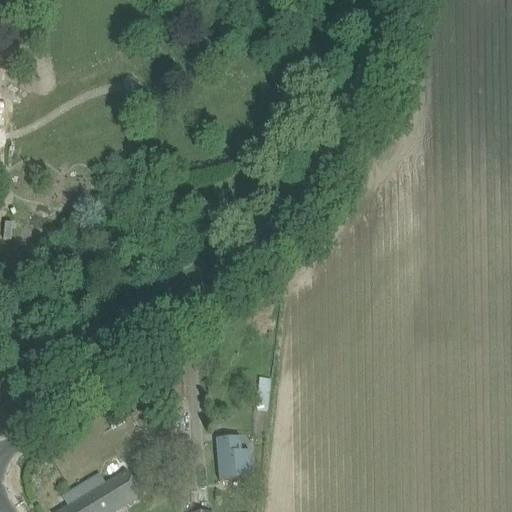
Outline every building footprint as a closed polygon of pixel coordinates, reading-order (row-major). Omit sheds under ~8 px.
[(125,81),(123,85),(123,88),(126,92),(129,93),(133,93),(136,91),(138,87),(137,83),(135,80),(132,78),(128,79),(125,81)] [(141,446),(150,441),(138,419),(130,424),(141,446)] [(73,447),(84,465),(116,445),(105,427),(73,447)] [(242,439),(216,441),(220,482),(253,480),(251,452),(243,453),(242,439)] [(106,486),(100,476),(70,494),(76,504),(63,511),(117,511),(141,497),(127,474),(106,486)]
